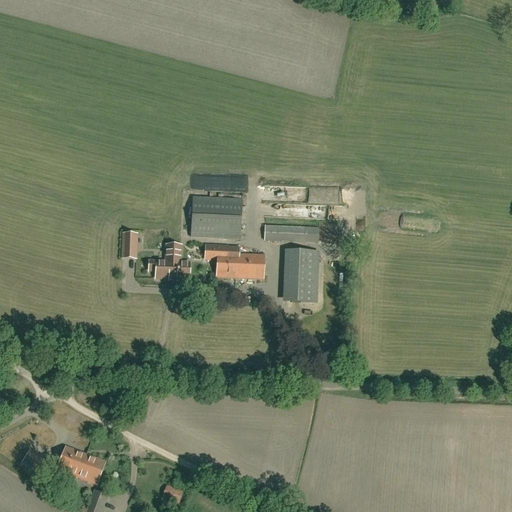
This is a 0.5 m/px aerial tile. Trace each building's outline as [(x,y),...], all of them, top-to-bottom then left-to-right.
[(300,191),(300,202),(341,202),(341,190),(300,191)] [(239,241),(241,201),(192,198),(190,238),(239,241)] [(265,227),(264,241),(318,243),(319,229),(265,227)] [(136,235),(123,235),(122,259),(135,259),(136,235)] [(166,246),(166,254),(171,255),(170,271),(172,271),(172,280),(188,280),(189,263),(180,263),(180,247),(166,246)] [(263,281),(264,256),(239,255),(239,249),(229,248),(206,247),(205,260),(217,261),(217,278),(263,281)] [(316,304),(318,253),(293,252),(291,303),(316,304)] [(171,255),(166,254),(165,263),(149,262),(149,271),(156,272),(156,279),(172,280),(172,271),(170,271),(171,255)] [(57,471),(76,478),(78,471),(80,472),(86,456),(66,448),(57,471)] [(49,464),(30,450),(22,461),(41,475),(49,464)] [(78,471),(76,478),(97,486),(100,476),(102,476),(103,472),(102,471),(105,462),(86,456),(80,472),(78,471)] [(178,504),(183,492),(167,486),(162,498),(178,504)] [(100,511),(107,497),(94,492),(86,511),(100,511)]
